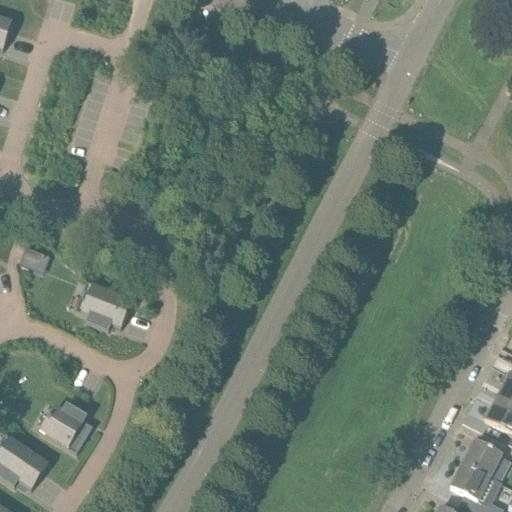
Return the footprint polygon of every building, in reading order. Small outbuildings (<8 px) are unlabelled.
[(0,55),(2,57),(12,25),(0,21),(0,55)] [(120,334),(132,303),(86,285),(74,316),(120,334)] [(497,401),(511,408),(511,379),(509,377),(497,401)] [(511,408),(497,401),(484,425),(511,439),(511,408)] [(76,459),(92,432),(58,411),(41,438),(76,459)] [(0,474),(31,495),(49,468),(8,441),(0,452),(0,474)] [(462,468),(489,482),(501,458),(474,444),(462,468)] [(489,482),(462,468),(449,491),(471,503),(466,511),(492,511),(490,511),(501,488),(489,482)]
